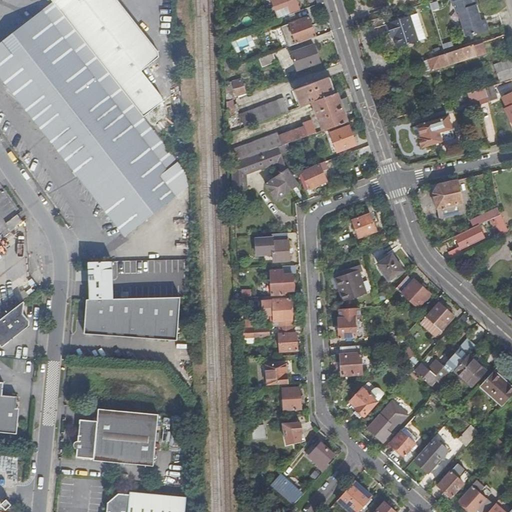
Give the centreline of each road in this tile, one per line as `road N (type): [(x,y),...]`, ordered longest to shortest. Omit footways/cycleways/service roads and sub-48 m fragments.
road 1 (unclassified): [(35,511),(58,260),(0,160)]
road 2 (residential): [(392,183),(308,214),(322,421),(357,453)]
road 3 (tertiary): [(392,183),(432,268),(511,338)]
road 4 (tertiary): [(392,183),(334,0)]
road 5 (unknown): [(53,342),(185,349)]
road 6 (residential): [(392,183),(511,154)]
